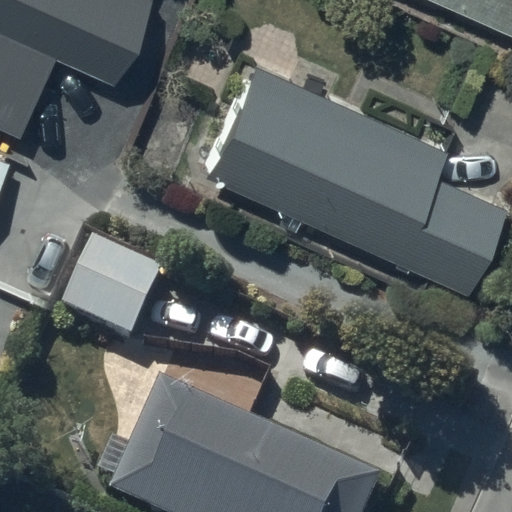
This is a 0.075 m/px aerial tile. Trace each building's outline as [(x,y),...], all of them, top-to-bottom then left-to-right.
[(0,0),(0,133),(14,140),(50,61),(107,87),(146,0),(0,0)] [(511,0),(421,0),(511,40),(511,0)] [(438,152),(249,68),(199,180),(277,214),(272,225),(291,234),(296,223),(450,292),(488,208),(426,180),(438,152)] [(163,282),(94,250),(61,321),(130,353),(163,282)] [(370,511),(379,492),(158,394),(128,459),(110,451),(95,484),(114,492),(108,504),(125,511),(370,511)]
